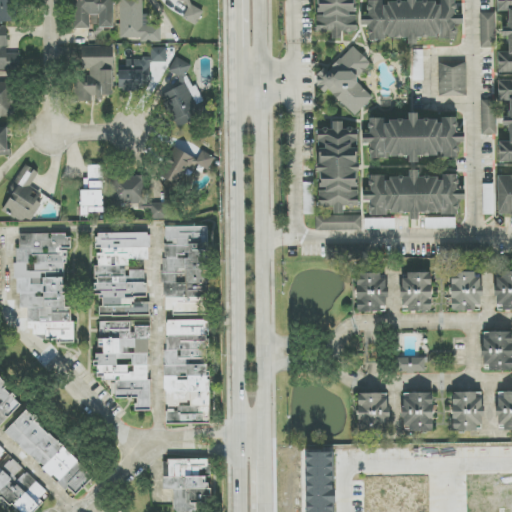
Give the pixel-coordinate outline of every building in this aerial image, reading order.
[(0,0),(0,22),(16,22),(15,0),(0,0)] [(74,0),(74,29),(90,29),(90,15),(99,16),(99,28),(113,28),(113,0),(74,0)] [(161,43),(161,23),(153,23),(153,15),(142,15),(142,0),(120,0),(120,39),(139,39),(139,42),(161,43)] [(456,39),(456,25),(463,25),(463,14),(458,14),(458,3),(385,1),(367,1),(367,15),(361,15),(361,26),(369,26),(368,40),(385,41),(385,38),(407,38),(407,44),(417,45),(417,38),(456,39)] [(495,13),(480,13),(481,48),(496,48),(495,13)] [(113,47),(85,47),(85,79),(75,79),(75,102),(92,101),(92,100),(103,100),(103,96),(113,96),(113,47)] [(373,98),(355,81),(371,65),(353,47),(328,72),(326,70),(313,83),(324,94),(328,90),(355,116),(373,98)] [(167,48),(152,48),(152,59),(130,59),(130,71),(119,71),(119,89),(150,89),(150,63),(167,62),(167,48)] [(177,128),(208,114),(188,71),(189,70),(184,59),(171,65),(181,86),(162,95),(177,128)] [(439,97),(466,97),(466,63),(438,64),(439,97)] [(0,116),(13,117),(14,83),(0,82),(0,116)] [(497,135),(497,101),(481,101),(482,135),(497,135)] [(368,119),(368,130),(370,134),(362,134),(362,143),(369,143),(369,159),(386,159),(390,157),(409,157),(409,163),(418,163),(418,157),(457,157),(457,148),(455,143),(464,143),(464,133),(457,133),(457,124),(455,118),(442,118),(437,120),(417,120),(417,114),(408,114),(408,120),(393,120),(387,123),(385,119),(368,119)] [(318,208),(334,208),(334,216),(316,216),(316,231),(362,231),(362,216),(344,216),(344,207),(358,207),(357,146),(358,146),(358,129),(342,129),(342,122),(332,122),(332,129),(318,129),(318,208)] [(8,127),(0,127),(0,155),(8,156),(8,127)] [(163,178),(179,185),(186,169),(200,175),(205,164),(174,151),(163,178)] [(215,158),(202,151),(196,163),(208,170),(215,158)] [(81,216),(89,216),(89,212),(103,212),(103,165),(88,165),(88,180),(81,180),(81,216)] [(1,208),(29,225),(42,204),(36,201),(41,193),(30,187),(39,173),(27,166),(1,208)] [(458,214),(458,200),(465,200),(465,190),(458,190),(458,175),(443,175),(443,178),(418,178),(418,171),(409,171),(409,177),(369,177),(369,191),(363,191),(363,201),(370,201),(370,214),(409,215),(409,220),(419,220),(419,214),(458,214)] [(147,176),(111,177),(112,206),(139,205),(139,210),(150,209),(151,220),(171,219),(170,203),(148,204),(147,176)] [(304,215),(314,215),(313,182),(303,182),(304,215)] [(493,184),(482,185),(483,215),(494,215),(493,184)] [(211,314),(208,226),(165,228),(166,243),(163,243),(165,315),(211,314)] [(149,314),(149,300),(147,300),(145,270),(128,271),(127,261),(150,260),(149,233),(96,235),(98,267),(94,267),(95,297),(101,297),(102,316),(149,314)] [(72,341),(73,308),(64,307),(66,249),(71,249),(71,235),(18,234),(16,308),(30,309),(29,339),(72,341)] [(326,246),(326,261),(374,260),(374,245),(326,246)] [(480,272),(451,273),(451,311),(481,311),(480,272)] [(511,273),(496,274),(496,311),(511,310),(511,273)] [(357,312),(387,312),(386,274),(356,274),(357,312)] [(431,274),(401,275),(402,312),(432,312),(431,274)] [(209,424),(209,335),(211,335),(211,320),(165,321),(166,425),(209,424)] [(149,322),(100,322),(100,347),(104,347),(104,354),(95,354),(95,367),(97,367),(97,380),(116,380),(116,399),(136,399),(136,411),(149,411),(149,322)] [(490,371),(511,370),(511,353),(511,332),(482,332),(483,365),(490,365),(490,371)] [(426,372),(425,358),(396,359),(396,374),(426,372)] [(482,432),(483,393),(453,392),(452,431),(482,432)] [(357,431),(388,432),(389,395),(358,393),(357,431)] [(409,432),(433,432),(433,393),(403,394),(403,426),(409,426),(409,432)] [(5,433),(75,497),(94,477),(34,421),(36,419),(26,410),(5,433)] [(47,492),(0,447),(0,497),(15,511),(34,511),(43,503),(40,499),(47,492)] [(333,511),(332,452),(306,453),(306,511),(333,511)] [(173,511),(195,511),(196,504),(208,504),(208,478),(210,478),(210,460),(163,460),(164,490),(174,490),(173,511)]
